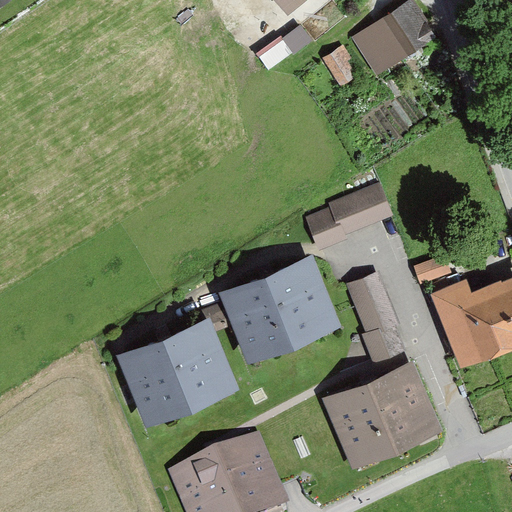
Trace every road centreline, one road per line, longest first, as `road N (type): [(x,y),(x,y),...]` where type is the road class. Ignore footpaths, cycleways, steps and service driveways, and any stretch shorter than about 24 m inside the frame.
road 1 (unclassified): [(511,435),(340,511)]
road 2 (secondary): [(511,157),(456,0)]
